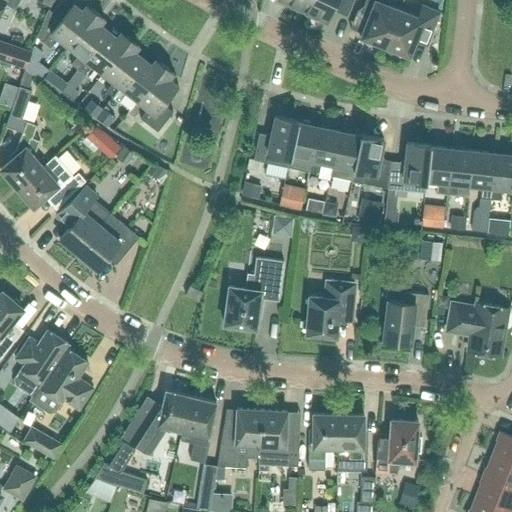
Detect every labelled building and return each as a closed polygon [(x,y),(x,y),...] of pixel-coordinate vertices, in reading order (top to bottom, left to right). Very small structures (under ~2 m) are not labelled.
[(0,0),(0,8),(4,1),(12,6),(16,0),(0,0)] [(56,37),(67,45),(94,10),(90,6),(85,12),(72,1),(71,3),(66,0),(59,0),(51,10),(47,7),(35,35),(49,46),(56,37)] [(281,0),(301,10),(305,0),(281,0)] [(305,0),(301,10),(324,21),(334,0),(305,0)] [(367,13),(359,36),(384,45),(398,8),(387,4),(388,0),(364,0),(360,10),(367,13)] [(398,8),(384,45),(394,49),(395,54),(402,56),(405,54),(408,55),(417,33),(428,37),(438,11),(421,4),(416,15),(398,8)] [(99,13),(94,10),(67,45),(76,53),(69,62),(77,68),(107,29),(94,19),(99,13)] [(83,73),(91,64),(101,72),(129,37),(124,33),(120,39),(107,29),(77,68),(83,73)] [(111,95),(142,56),(129,46),(133,40),(129,37),(101,72),(112,80),(104,90),(111,95)] [(0,57),(24,66),(28,54),(29,51),(0,40),(0,57)] [(48,69),(28,54),(24,66),(40,79),(48,69)] [(155,66),(142,56),(111,95),(118,100),(125,91),(136,99),(163,64),(159,61),(155,66)] [(139,117),(156,130),(172,110),(162,103),(177,84),(163,73),(168,68),(163,64),(136,99),(146,108),(139,117)] [(0,169),(16,187),(41,165),(33,155),(39,139),(31,136),(36,124),(21,118),(30,89),(18,85),(5,125),(21,130),(14,148),(17,151),(0,166),(0,169)] [(258,132),(252,158),(274,163),(276,152),(288,155),(296,119),(274,114),(269,134),(258,132)] [(300,156),(297,168),(307,170),(317,125),(296,120),(296,119),(288,155),(289,155),(289,154),(300,156)] [(317,125),(307,170),(306,179),(316,181),(320,161),(331,163),(339,129),(317,125)] [(339,129),(331,163),(329,175),(350,179),(360,133),(359,134),(339,129)] [(360,133),(350,179),(386,187),(391,160),(378,157),(382,137),(360,133)] [(94,150),(112,163),(121,150),(103,138),(94,150)] [(423,191),(424,180),(428,143),(406,141),(404,161),(391,160),(386,187),(423,191)] [(428,143),(424,180),(425,180),(425,179),(436,180),(435,192),(445,193),(450,147),(429,145),(429,143),(428,143)] [(467,195),(468,183),(472,149),(450,147),(445,193),(467,195)] [(489,198),(494,151),(472,149),(468,183),(480,185),(479,197),(489,198)] [(511,153),(494,151),(489,198),(499,199),(500,187),(511,188),(511,189),(511,186),(511,153)] [(54,154),(41,165),(16,187),(32,206),(53,187),(64,199),(84,179),(77,171),(72,175),(54,154)] [(76,252),(110,212),(92,198),(95,194),(84,185),(55,214),(68,225),(58,237),(76,252)] [(283,187),(278,207),(300,213),(305,192),(283,187)] [(308,201),(304,213),(320,217),(323,205),(308,201)] [(375,215),(376,205),(358,204),(358,214),(375,215)] [(421,207),(420,228),(444,229),(445,209),(421,207)] [(121,255),(137,235),(110,212),(76,252),(95,268),(112,247),(121,255)] [(239,212),(236,230),(256,234),(260,216),(239,212)] [(274,213),(271,231),(289,234),(292,215),(274,213)] [(262,297),(277,299),(282,259),(255,256),(250,287),(228,284),(222,322),(225,323),(227,327),(235,328),(238,325),(254,327),(257,303),(261,304),(262,297)] [(306,318),(302,319),(302,326),(305,328),(305,332),(335,335),(337,309),(351,310),(353,282),(325,279),(324,296),(308,294),(306,318)] [(184,294),(197,300),(201,291),(188,284),(184,294)] [(0,355),(11,342),(1,333),(22,307),(20,306),(20,302),(15,298),(10,298),(1,290),(0,290),(0,355)] [(386,299),(381,339),(409,342),(412,317),(424,319),(427,293),(403,290),(402,301),(386,299)] [(508,324),(510,313),(508,310),(506,310),(506,307),(475,301),(474,305),(450,301),(446,329),(469,333),(467,349),(498,354),(503,325),(505,326),(508,324)] [(20,367),(13,377),(15,382),(32,394),(29,398),(30,398),(68,342),(46,328),(37,341),(28,335),(14,357),(22,363),(20,367)] [(60,400),(62,397),(77,408),(92,386),(76,376),(87,361),(65,347),(68,343),(68,342),(30,398),(48,410),(54,409),(60,399),(60,400)] [(165,426),(180,429),(179,436),(190,394),(164,388),(158,413),(154,412),(135,443),(148,452),(165,426)] [(203,461),(211,429),(209,426),(215,400),(190,394),(179,436),(193,439),(188,458),(203,461)] [(222,427),(216,464),(222,465),(245,466),(246,456),(258,456),(259,443),(261,408),(236,407),(235,427),(222,427)] [(259,443),(258,456),(258,463),(296,465),(298,431),(284,430),(286,409),(261,408),(259,443)] [(307,468),(324,468),(324,446),(336,446),(336,412),(312,412),(311,437),(307,441),(307,468)] [(336,412),(336,446),(335,468),(365,469),(366,442),(362,438),(362,413),(336,412)] [(396,459),(414,460),(415,450),(419,451),(420,434),(416,434),(417,419),(389,418),(388,440),(376,440),(374,470),(396,471),(396,459)] [(52,456),(60,442),(30,425),(22,439),(52,456)] [(511,435),(500,430),(491,452),(511,460),(511,435)] [(94,476),(115,484),(115,482),(142,491),(146,478),(120,469),(134,448),(122,441),(107,464),(104,461),(94,476)] [(483,474),(497,479),(511,485),(511,460),(491,452),(483,474)] [(34,475),(16,464),(3,487),(21,497),(34,475)] [(222,465),(216,464),(214,477),(222,477),(222,465)] [(511,485),(497,479),(483,474),(474,495),(511,509),(511,485)] [(373,476),(360,475),(359,499),(355,499),(354,511),(371,511),(372,502),(373,476)] [(195,506),(209,508),(213,481),(199,478),(195,506)] [(152,483),(148,493),(164,499),(168,489),(152,483)] [(210,507),(226,510),(228,498),(212,495),(210,507)] [(511,511),(511,509),(474,495),(467,511),(511,511)]
